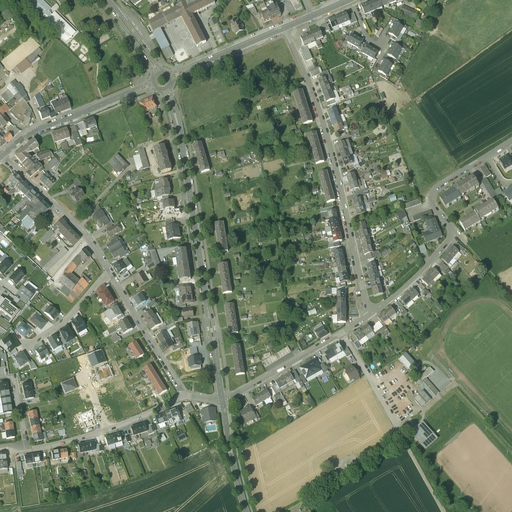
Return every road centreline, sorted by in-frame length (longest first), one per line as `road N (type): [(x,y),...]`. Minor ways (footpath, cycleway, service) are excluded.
road 1 (secondary): [(222,401),(165,89)]
road 2 (residential): [(369,317),(314,97),(284,29)]
road 3 (residential): [(369,317),(452,234),(431,208),(434,187),(486,156)]
road 4 (secondary): [(1,157),(37,130),(153,84)]
road 5 (residential): [(222,401),(369,317)]
road 6 (residential): [(27,449),(125,423),(183,396)]
road 7 (residential): [(110,273),(81,230),(1,157)]
road 8 (residential): [(183,396),(110,273)]
road 9 (secondary): [(169,76),(284,29)]
